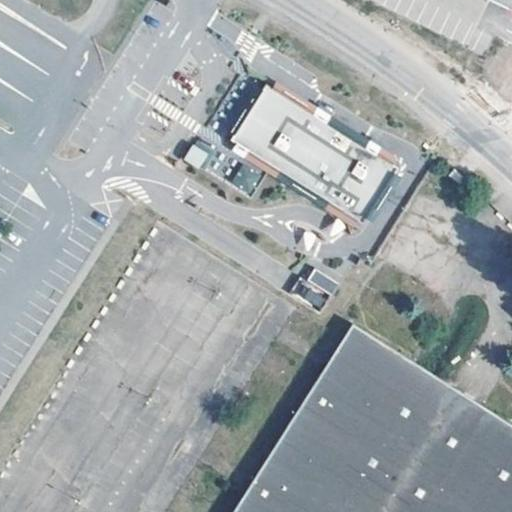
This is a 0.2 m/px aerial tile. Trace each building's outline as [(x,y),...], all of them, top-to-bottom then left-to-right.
[(272,78),(267,85),(309,111),(312,107),(323,114),(321,118),(361,144),(364,140),(373,146),(370,150),(387,160),(392,153),(272,78)] [(228,132),(225,137),(231,140),(351,216),(358,220),(361,215),(390,170),(393,164),(387,160),(370,150),(373,146),(364,140),(361,144),(321,118),(323,114),(312,107),(309,111),(267,85),(261,81),(257,86),(228,132)] [(221,127),(228,132),(257,86),(250,82),(221,127)] [(347,223),(351,216),(231,140),(226,147),(347,223)] [(183,160),(199,169),(209,153),(193,143),(183,160)] [(248,193),(260,176),(244,164),(231,182),(248,193)] [(397,174),(390,170),(361,215),(368,219),(397,174)] [(340,294),(315,278),(307,291),(332,307),(340,294)] [(511,511),(511,436),(348,334),(236,511),(511,511)]
